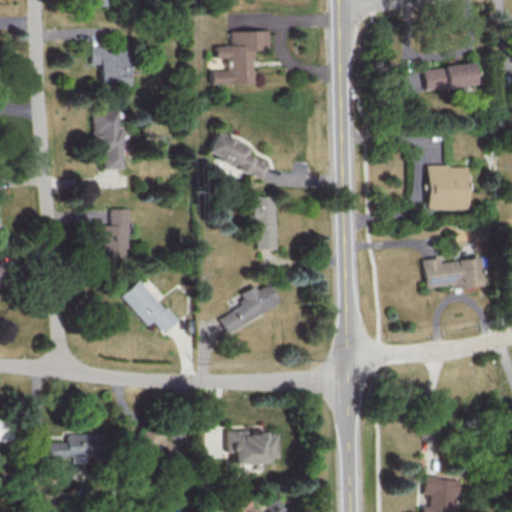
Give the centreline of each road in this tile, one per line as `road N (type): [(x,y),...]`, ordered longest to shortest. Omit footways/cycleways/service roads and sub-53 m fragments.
road 1 (tertiary): [(338,0),(352,511)]
road 2 (residential): [(34,0),(60,369)]
road 3 (residential): [(267,381),(111,379),(0,364)]
road 4 (residential): [(511,333),(436,350),(348,355)]
